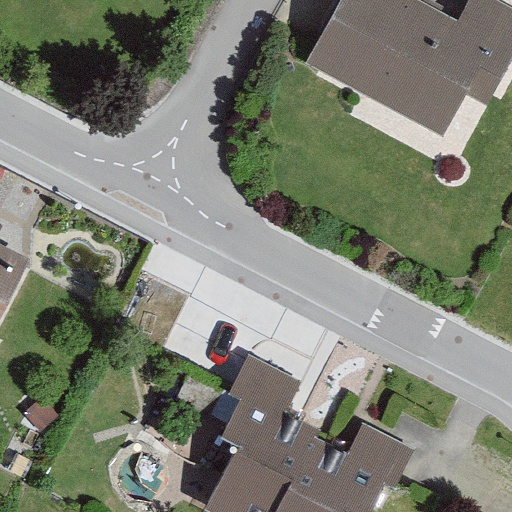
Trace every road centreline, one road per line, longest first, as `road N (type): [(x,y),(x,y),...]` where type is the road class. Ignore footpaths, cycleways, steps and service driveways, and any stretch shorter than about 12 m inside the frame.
road 1 (residential): [(150,187),(511,381)]
road 2 (residential): [(150,187),(257,0)]
road 3 (residential): [(0,111),(150,187)]
